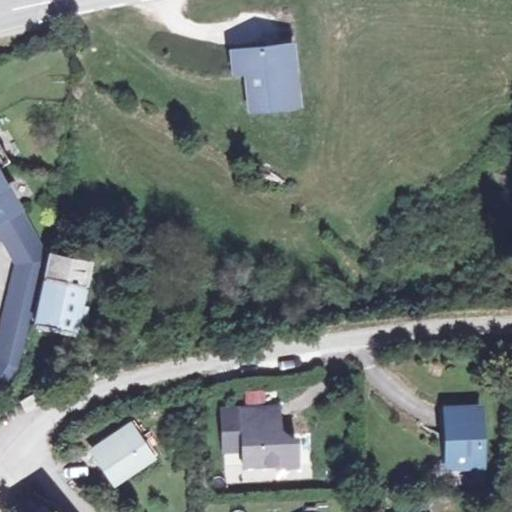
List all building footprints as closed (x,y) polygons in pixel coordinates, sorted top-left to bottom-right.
[(295,106),(288,45),(230,51),(232,73),(244,72),(246,91),(264,89),(266,108),(295,106)] [(264,89),(246,91),(248,110),(266,108),(264,89)] [(0,212),(13,206),(0,180),(0,163),(7,160),(0,146),(0,212)] [(13,206),(0,212),(0,238),(13,261),(2,308),(0,318),(0,397),(1,398),(19,369),(32,315),(45,260),(13,206)] [(71,333),(88,264),(51,255),(34,325),(71,333)] [(16,398),(22,409),(40,399),(34,388),(16,398)] [(244,393),(245,406),(265,405),(264,391),(244,393)] [(443,463),(480,464),(478,408),(442,408),(443,463)] [(240,452),(241,468),(271,466),(272,469),(293,467),(291,440),(275,441),(272,409),(237,411),(217,413),(221,452),(240,452)] [(93,450),(113,476),(148,449),(127,422),(93,450)]
